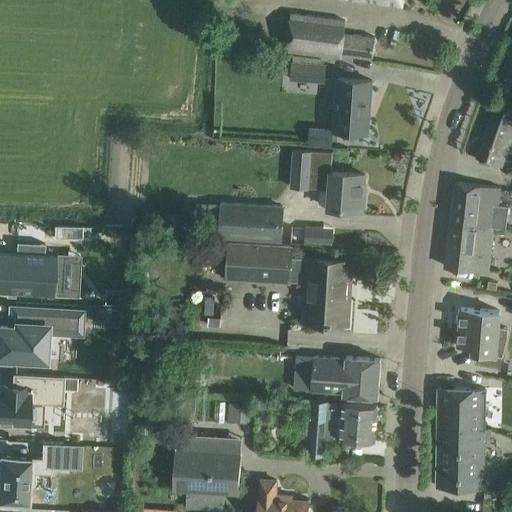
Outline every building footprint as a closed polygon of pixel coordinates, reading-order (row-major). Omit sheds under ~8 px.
[(345,21),(287,12),(281,51),(339,60),(339,55),(371,60),(375,38),(343,33),(345,21)] [(511,49),(501,73),(511,77),(511,49)] [(291,79),(323,81),(324,65),(293,63),(291,79)] [(337,77),(333,128),(333,129),(348,131),(364,132),(366,97),(370,97),(372,80),(352,78),(337,77)] [(501,166),(511,137),(511,103),(494,97),(488,114),(491,115),(476,157),(501,166)] [(308,141),(330,143),(332,129),(310,127),(308,141)] [(332,151),(293,148),(290,186),(327,189),(326,207),(342,208),(362,210),(365,174),(331,171),(332,151)] [(501,187),(455,181),(450,222),(486,227),(486,226),(496,227),(496,224),(503,225),(505,213),(497,212),(500,197),(510,198),(511,192),(500,191),(501,187)] [(207,235),(219,236),(281,240),(283,206),(189,200),(188,214),(208,215),(207,235)] [(445,265),(465,268),(472,269),(489,270),(494,228),(495,228),(496,227),(486,226),(486,227),(450,222),(445,265)] [(67,237),(82,237),(82,225),(67,225),(67,237)] [(332,244),(332,242),(333,227),(305,226),(304,242),(332,244)] [(91,228),(89,291),(124,292),(126,229),(91,228)] [(64,254),(66,254),(67,254),(68,253),(56,252),(45,251),(45,244),(45,242),(17,241),(16,241),(16,250),(2,249),(1,249),(0,270),(0,291),(79,295),(80,295),(80,294),(62,293),(63,289),(62,289),(64,259),(64,254)] [(305,320),(311,321),(331,322),(331,321),(341,322),(341,325),(342,325),(345,281),(349,281),(351,260),(309,257),(309,258),(291,257),(291,245),(229,241),(227,277),(289,281),(307,282),(305,320)] [(97,322),(118,323),(119,306),(98,305),(97,322)] [(46,331),(62,332),(63,308),(22,306),(21,326),(0,324),(0,360),(10,361),(10,356),(41,358),(42,342),(46,342),(46,331)] [(461,306),(457,345),(472,346),(471,352),(475,352),(475,361),(499,367),(509,329),(498,328),(498,327),(500,310),(461,306)] [(89,339),(76,339),(75,373),(125,373),(126,325),(89,324),(89,339)] [(297,355),(295,371),(313,372),(312,389),(319,389),(344,391),(344,393),(377,396),(378,396),(380,358),(361,356),(346,356),(346,358),(314,355),(314,356),(297,355)] [(63,376),(14,373),(13,385),(2,385),(2,391),(0,390),(0,422),(28,424),(29,401),(61,403),(62,387),(63,376)] [(63,376),(62,387),(77,388),(77,376),(63,376)] [(96,380),(96,407),(121,408),(122,381),(96,380)] [(484,486),(484,438),(490,438),(490,427),(485,427),(485,387),(439,386),(437,486),(484,486)] [(287,407),(287,398),(259,396),(258,408),(286,409),(287,407)] [(312,399),(310,420),(334,422),(333,437),(341,437),(341,438),(375,440),(377,404),(343,402),(328,401),(328,400),(312,399)] [(67,424),(57,424),(57,439),(123,440),(124,412),(67,411),(67,424)] [(83,444),(51,442),(51,444),(51,448),(44,447),(41,447),(41,456),(36,455),(31,455),(29,455),(27,455),(2,454),(2,453),(0,453),(0,455),(0,456),(0,499),(10,500),(26,500),(26,501),(29,501),(29,499),(28,499),(28,498),(29,486),(35,486),(36,472),(51,473),(52,466),(81,468),(83,444)] [(176,447),(173,490),(187,491),(223,493),(239,494),(242,451),(176,447)] [(254,509),(254,511),(307,511),(309,500),(292,499),(292,495),(277,494),(276,494),(277,479),(260,478),(259,493),(258,508),(254,509)]
